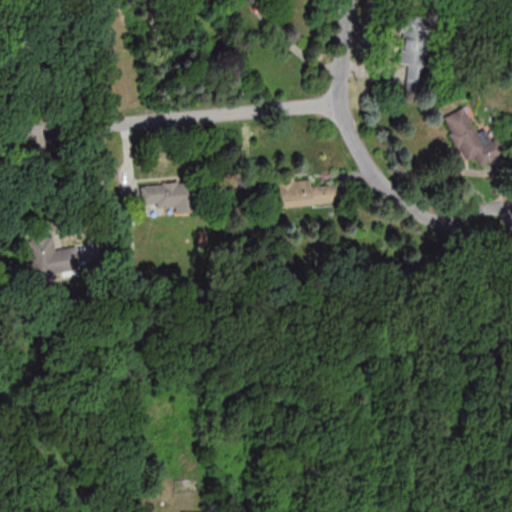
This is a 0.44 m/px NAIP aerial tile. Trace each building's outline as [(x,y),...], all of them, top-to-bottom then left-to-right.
[(425,18),(401,18),(401,64),(425,64),(425,18)] [(477,132),(462,105),(442,117),(466,162),(476,156),(482,167),(505,153),(490,125),(477,132)] [(338,203),(336,184),(310,186),(309,176),(277,179),(280,208),(338,203)] [(140,185),(141,210),(197,207),(196,183),(140,185)] [(76,246),(54,249),(52,236),(27,239),(32,278),(79,272),(76,246)]
